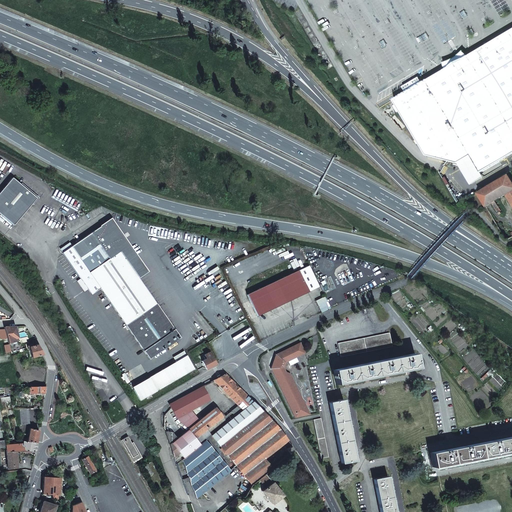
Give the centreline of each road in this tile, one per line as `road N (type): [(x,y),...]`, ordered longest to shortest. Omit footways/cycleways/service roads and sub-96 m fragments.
road 1 (motorway): [(0,35),(356,200),(511,295)]
road 2 (motorway): [(0,127),(113,187),(187,210),(333,233),(511,299)]
road 3 (motorway): [(483,256),(269,137),(0,17)]
road 4 (residential): [(43,179),(58,311),(132,418)]
road 5 (unknown): [(53,272),(142,365),(183,344),(171,312),(186,294)]
road 6 (residential): [(511,424),(445,438),(429,361),(380,291)]
road 7 (motorway): [(483,256),(322,100)]
road 8 (motorway): [(322,100),(240,41),(129,0)]
road 9 (residential): [(380,291),(245,356)]
road 10 (residential): [(319,365),(335,476),(322,491)]
road 11 (motorway): [(322,100),(246,0)]
